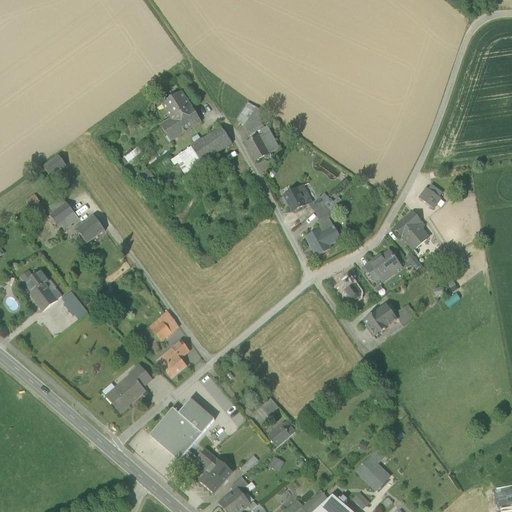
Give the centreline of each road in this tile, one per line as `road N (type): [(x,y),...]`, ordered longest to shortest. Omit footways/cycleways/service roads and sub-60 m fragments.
road 1 (residential): [(313,277),(376,242),(414,173),(478,17),(511,15)]
road 2 (residential): [(110,451),(313,277)]
road 3 (residential): [(198,77),(313,277)]
road 4 (tertiary): [(110,451),(0,357)]
